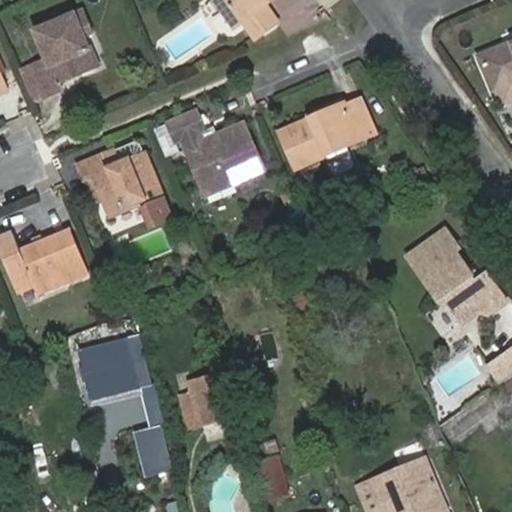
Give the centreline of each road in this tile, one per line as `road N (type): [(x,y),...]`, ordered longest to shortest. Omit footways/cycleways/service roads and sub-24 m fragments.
road 1 (residential): [(511,183),(399,24)]
road 2 (residential): [(267,84),(399,24)]
